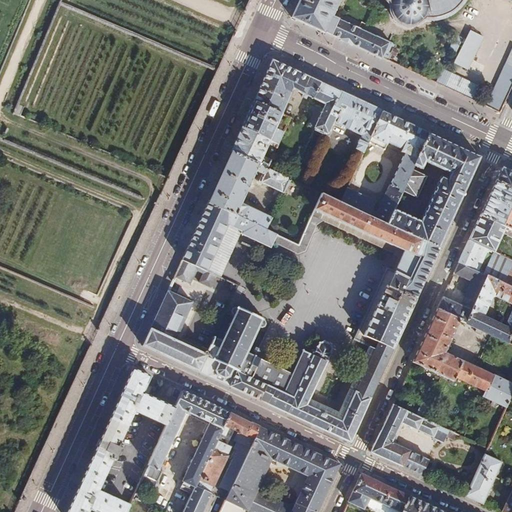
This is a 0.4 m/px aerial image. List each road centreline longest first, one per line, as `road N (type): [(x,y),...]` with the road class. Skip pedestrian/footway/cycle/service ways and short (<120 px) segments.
road 1 (residential): [(499,139),(353,457)]
road 2 (primary): [(262,28),(116,346)]
road 3 (residential): [(116,346),(353,457)]
road 4 (tertiary): [(262,28),(499,139)]
road 5 (primary): [(116,346),(39,511)]
road 6 (residential): [(353,457),(472,511)]
